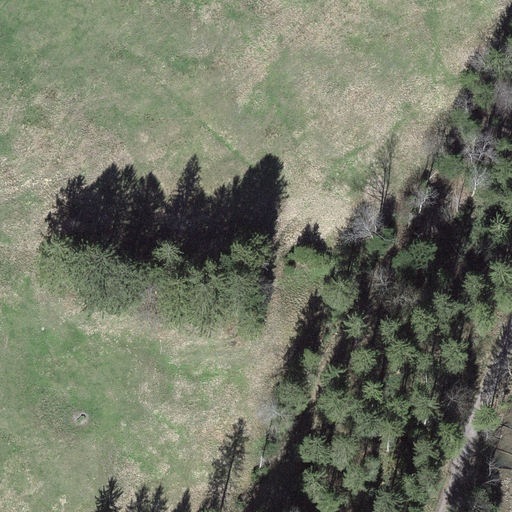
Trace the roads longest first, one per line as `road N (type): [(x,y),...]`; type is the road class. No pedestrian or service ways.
road 1 (track): [(511,134),(440,204),(363,306),(281,483),(254,511)]
road 2 (track): [(434,511),(511,324)]
